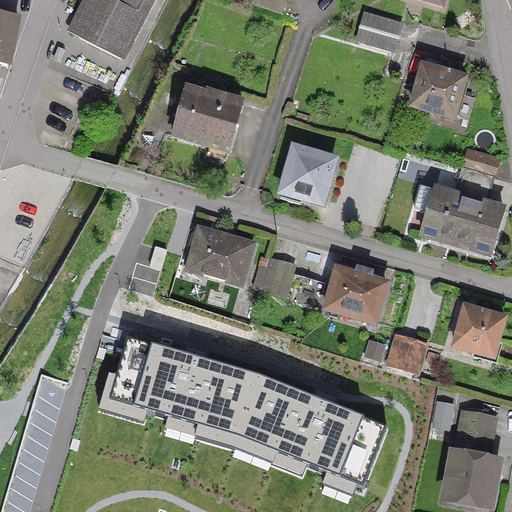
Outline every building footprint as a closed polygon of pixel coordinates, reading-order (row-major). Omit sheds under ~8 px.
[(83,0),(69,29),(130,59),(157,0),(83,0)] [(291,0),(252,0),(251,3),(287,14),(291,0)] [(410,0),(441,10),(443,0),(410,0)] [(392,53),(401,24),(369,15),(361,44),(392,53)] [(18,21),(0,17),(0,69),(9,71),(18,21)] [(422,69),(410,110),(453,122),(465,81),(422,69)] [(209,88),(189,83),(175,137),(234,152),(248,98),(209,88)] [(334,161),(296,150),(284,194),(322,205),(334,161)] [(505,213),(423,192),(410,241),(493,262),(505,213)] [(259,242),(201,227),(189,272),(246,287),(259,242)] [(390,286),(331,272),(320,316),(379,331),(390,286)] [(507,323),(457,310),(445,355),(496,368),(507,323)] [(257,375),(129,338),(112,396),(238,432),(363,483),(384,425),(257,375)] [(429,349),(395,340),(385,372),(420,382),(429,349)] [(388,352),(371,346),(366,361),(383,367),(388,352)] [(449,456),(441,455),(433,509),(450,511),(490,511),(498,464),(489,462),(495,421),(456,415),(449,456)]
